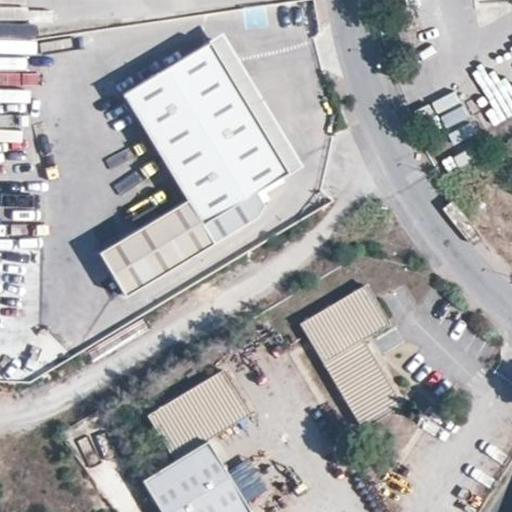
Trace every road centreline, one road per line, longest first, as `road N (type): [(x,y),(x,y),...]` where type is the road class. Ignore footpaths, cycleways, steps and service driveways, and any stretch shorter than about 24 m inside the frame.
road 1 (track): [(0,420),(69,402),(309,245),(359,185)]
road 2 (residential): [(511,308),(483,283),(394,162),(358,77),(343,0)]
